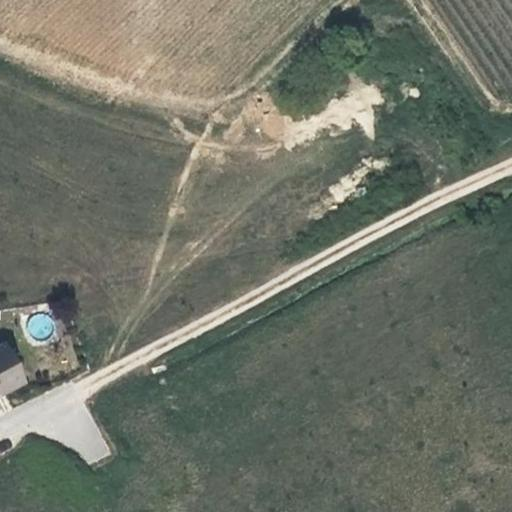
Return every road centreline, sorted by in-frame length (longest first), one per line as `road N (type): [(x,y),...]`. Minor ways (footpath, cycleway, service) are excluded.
road 1 (track): [(115,370),(511,163)]
road 2 (track): [(0,44),(208,109),(242,98),(276,72),(350,0)]
road 3 (track): [(105,376),(140,307),(340,133)]
